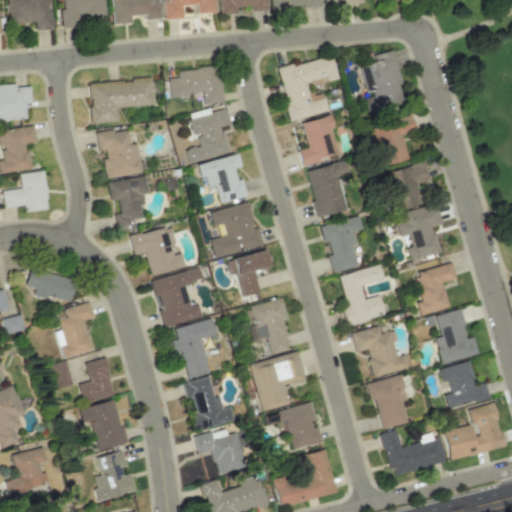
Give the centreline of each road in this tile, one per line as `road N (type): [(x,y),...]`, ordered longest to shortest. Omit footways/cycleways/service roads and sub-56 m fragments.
road 1 (residential): [(244,41),(368,500)]
road 2 (residential): [(423,25),(0,62)]
road 3 (residential): [(169,511),(154,409),(114,284),(72,245),(32,235),(0,240)]
road 4 (residential): [(511,356),(423,25)]
road 5 (residential): [(511,467),(323,511)]
road 6 (residential): [(60,57),(80,202),(72,245)]
